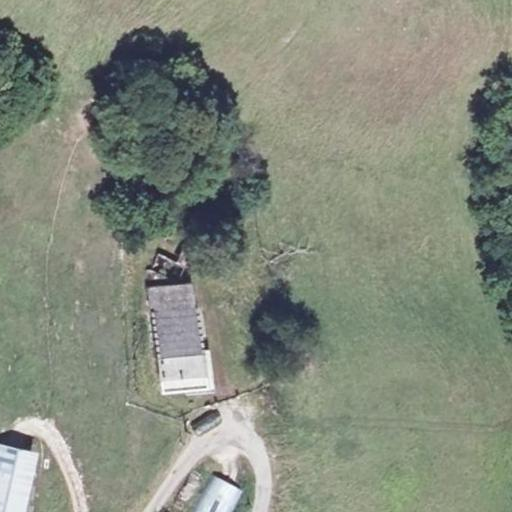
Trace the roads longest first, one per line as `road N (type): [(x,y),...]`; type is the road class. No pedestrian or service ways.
road 1 (unclassified): [(152,511),(194,451),(226,429),(254,442),(263,464),(259,511)]
road 2 (track): [(226,429),(201,294)]
road 3 (track): [(10,445),(23,429),(39,428),(57,445),(80,511)]
